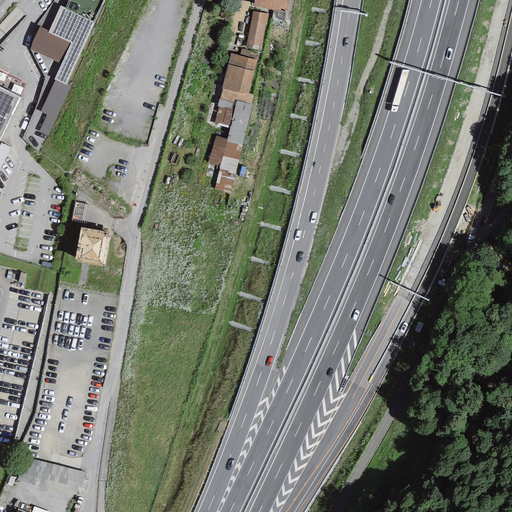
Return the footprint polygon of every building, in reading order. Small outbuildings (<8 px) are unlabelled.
[(253,0),(253,7),(287,13),(289,0),(253,0)] [(94,22),(60,6),(48,31),(39,27),(29,50),(61,64),(54,80),(55,80),(40,112),(46,115),(38,131),(47,136),(70,85),(66,83),(94,22)] [(267,14),(252,11),(245,49),(261,51),(267,14)] [(240,56),(230,53),(222,88),(248,94),(259,53),(241,49),(240,56)] [(118,104),(125,82),(111,77),(104,100),(118,104)] [(0,140),(21,97),(0,86),(0,140)] [(248,94),(222,88),(219,99),(235,103),(236,101),(251,104),(253,95),(248,94)] [(235,103),(219,99),(217,107),(219,107),(214,125),(229,128),(227,139),(216,136),(209,163),(221,166),(215,190),(230,194),(253,105),(251,104),(236,101),(235,103)] [(87,223),(88,203),(75,202),(74,222),(87,223)] [(110,233),(80,228),(74,261),(104,266),(110,233)] [(85,473),(25,456),(19,480),(79,496),(85,473)]
